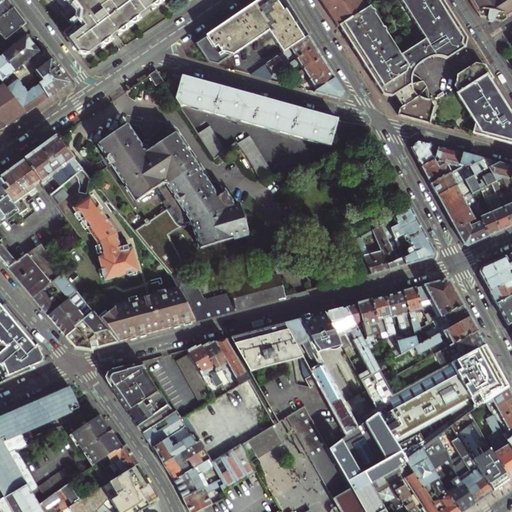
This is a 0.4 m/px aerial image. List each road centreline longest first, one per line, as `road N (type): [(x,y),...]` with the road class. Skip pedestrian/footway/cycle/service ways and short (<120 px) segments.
road 1 (residential): [(455,262),(76,367)]
road 2 (residential): [(156,49),(171,62),(376,120)]
road 3 (residential): [(175,511),(142,453),(76,367)]
road 4 (residential): [(376,120),(455,262)]
road 5 (residential): [(303,0),(376,120)]
road 6 (residential): [(376,120),(511,156)]
